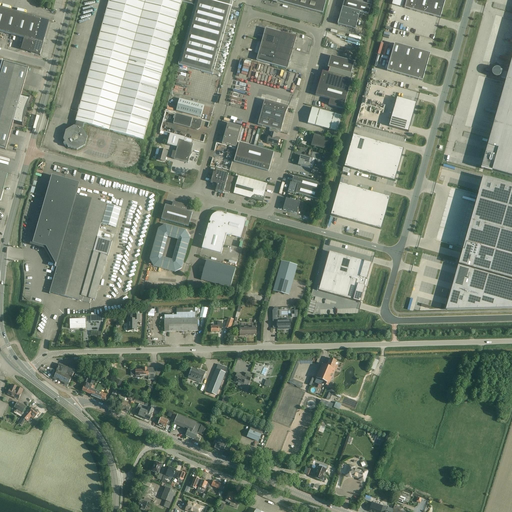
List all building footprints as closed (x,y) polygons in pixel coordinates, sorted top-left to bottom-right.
[(66,131),(63,140),(65,143),(64,143),(63,144),(64,146),(65,146),(66,145),(68,148),(77,150),(85,146),(87,137),(83,129),(84,124),(143,140),(182,2),(185,3),(186,3),(187,0),(109,0),(75,121),(77,122),(75,127),(74,126),(66,131)] [(195,6),(178,65),(213,75),(233,0),(187,0),(186,3),(195,6)] [(270,0),(271,0),(271,1),(270,1),(270,2),(276,3),(277,2),(322,14),(326,0),(270,0)] [(344,0),(342,7),(360,12),(368,15),(371,6),(349,0),(344,0)] [(406,0),(404,8),(440,19),(445,0),(406,0)] [(0,31),(7,34),(13,11),(0,7),(0,31)] [(355,30),(360,12),(342,7),(337,25),(355,30)] [(24,38),(31,16),(13,11),(7,34),(11,35),(24,38)] [(24,38),(43,44),(50,21),(31,16),(24,38)] [(279,40),(281,33),(265,29),(263,35),(279,40)] [(279,40),(294,44),(296,38),(281,33),(279,40)] [(277,46),(279,40),(263,35),(262,42),(277,46)] [(40,55),(43,44),(24,38),(21,50),(40,55)] [(293,50),(294,44),(279,40),(277,46),(293,50)] [(275,52),(277,46),(262,42),(260,48),(275,52)] [(394,44),(387,71),(422,81),(430,54),(394,44)] [(291,57),(293,50),(277,46),(275,52),(291,57)] [(274,59),(275,52),(260,48),(258,54),(274,59)] [(289,63),(291,57),(275,52),(274,59),(289,63)] [(272,65),(274,59),(258,54),(256,61),(272,65)] [(330,68),(351,74),(354,62),(331,56),(327,68),(330,68)] [(489,138),(481,168),(506,175),(507,176),(509,176),(510,177),(511,177),(511,56),(511,57),(511,60),(510,65),(509,68),(505,83),(503,88),(502,91),(501,96),(500,100),(499,104),(497,109),(496,114),(495,118),(494,122),(493,126),(491,132),(491,133),(490,136),(489,138)] [(287,70),(289,63),(274,59),(272,65),(287,70)] [(30,97),(29,99),(21,96),(29,68),(3,61),(0,70),(0,148),(6,150),(14,121),(22,124),(22,126),(23,126),(23,124),(23,123),(23,121),(23,120),(23,118),(24,112),(25,112),(26,112),(26,111),(26,110),(25,110),(27,106),(27,104),(28,102),(29,101),(29,100),(30,98),(31,97),(30,97)] [(353,75),(351,74),(330,68),(328,73),(322,72),(316,96),(330,100),(328,106),(343,110),(353,75)] [(497,78),(499,78),(500,77),(501,75),(501,74),(501,72),(500,71),(499,70),(497,69),(496,69),(494,70),(493,71),(492,72),(492,73),(492,74),(492,76),(493,77),(494,78),(496,78),(497,78)] [(397,98),(389,127),(408,132),(416,104),(397,98)] [(201,118),(204,106),(197,104),(179,99),(176,111),(201,118)] [(265,100),(258,125),(269,129),(278,131),(281,132),(285,114),(288,107),(265,100)] [(337,132),(341,116),(312,108),(307,124),(337,132)] [(197,130),(200,129),(202,121),(176,114),(173,124),(197,130)] [(222,144),(236,148),(237,143),(241,127),(228,123),(222,144)] [(269,135),(267,143),(278,146),(280,140),(276,139),(277,134),(278,131),(269,129),(269,131),(270,134),(270,136),(269,135)] [(170,134),(167,145),(177,148),(176,152),(173,151),(171,158),(174,159),(188,163),(189,158),(192,154),(191,150),(193,145),(187,143),(188,139),(170,134)] [(330,152),(333,140),(314,135),(311,146),(330,152)] [(353,136),(344,167),(395,181),(403,150),(353,136)] [(268,172),(274,153),(256,148),(239,143),(234,162),(268,172)] [(167,156),(168,152),(160,150),(158,156),(157,155),(156,159),(164,162),(166,156),(167,156)] [(301,160),(299,161),(300,162),(301,164),(300,166),(310,169),(313,170),(316,160),(312,159),(303,157),(302,159),(301,160)] [(228,174),(216,171),(215,173),(213,172),(210,183),(212,183),(212,185),(212,186),(213,187),(215,189),(216,189),(216,192),(223,194),(224,192),(229,193),(234,178),(228,176),(228,174)] [(52,176),(33,243),(46,247),(49,253),(47,255),(50,259),(52,258),(55,264),(54,267),(55,268),(55,267),(57,267),(49,294),(50,293),(89,304),(91,299),(95,301),(103,272),(108,256),(112,241),(97,237),(101,224),(115,228),(121,209),(106,204),(77,196),(75,196),(79,183),(52,176)] [(233,194),(262,202),(267,185),(238,177),(233,194)] [(322,185),(293,177),(292,183),(290,183),(288,193),(295,195),(295,194),(318,200),(322,185)] [(445,311),(445,313),(511,311),(511,185),(483,178),(482,178),(445,311)] [(339,184),(330,215),(381,229),(390,198),(339,184)] [(296,214),(299,203),(286,199),(283,210),(296,214)] [(178,204),(173,202),(172,207),(165,205),(161,220),(188,227),(192,213),(186,211),(187,206),(182,205),(178,204)] [(226,216),(224,215),(224,214),(222,213),(219,213),(217,213),(214,214),(212,216),(211,218),(210,220),(209,223),(210,223),(210,225),(208,225),(202,249),(221,254),(226,235),(241,239),(246,220),(227,214),(226,216)] [(154,267),(175,272),(181,269),(183,263),(190,239),(185,231),(165,225),(158,229),(150,260),(154,267)] [(329,252),(318,291),(360,303),(365,286),(363,286),(365,280),(367,280),(368,273),(371,264),(329,252)] [(230,288),(235,269),(206,261),(201,280),(230,288)] [(289,296),(297,266),(281,261),(273,291),(289,296)] [(176,315),(164,315),(164,320),(165,332),(197,331),(197,319),(195,319),(195,308),(182,308),(176,309),(176,315)] [(130,319),(128,319),(128,331),(137,331),(137,321),(139,321),(139,315),(138,315),(132,315),(130,315),(130,319)] [(228,318),(225,328),(230,330),(233,320),(228,318)] [(86,320),(70,320),(70,325),(71,329),(73,329),(86,328),(86,320)] [(290,320),(277,320),(277,326),(277,329),(277,330),(290,329),(290,320)] [(211,333),(219,332),(219,329),(222,329),(222,322),(217,322),(217,326),(211,326),(211,333)] [(240,336),(256,335),(256,327),(239,327),(240,336)] [(288,377),(286,382),(297,386),(301,388),(302,383),(293,379),(299,364),(295,359),(292,366),(288,377)] [(333,369),(336,361),(330,359),(327,366),(322,364),(316,378),(324,382),(323,385),(328,387),(335,369),(333,369)] [(56,372),(52,379),(58,381),(59,381),(63,383),(64,383),(64,385),(67,386),(68,385),(71,379),(72,378),(74,373),(75,371),(72,370),(60,365),(59,364),(56,372)] [(216,395),(227,368),(218,364),(207,392),(216,395)] [(135,370),(131,370),(131,376),(135,376),(140,376),(141,378),(144,377),(144,376),(148,376),(148,380),(154,380),(154,373),(148,373),(148,370),(147,370),(147,368),(143,368),(143,370),(135,370)] [(191,369),(188,376),(197,380),(197,382),(201,384),(206,373),(205,373),(200,371),(200,372),(197,371),(192,369),(191,369)] [(237,373),(233,382),(238,384),(237,386),(247,390),(250,382),(249,381),(252,376),(246,373),(245,377),(237,373)] [(85,387),(82,392),(90,395),(93,390),(94,387),(95,384),(97,381),(96,381),(92,379),(90,378),(88,377),(86,383),(85,384),(84,387),(85,387)] [(90,395),(90,396),(104,402),(107,395),(110,387),(97,381),(95,384),(94,387),(93,390),(90,395)] [(18,400),(23,390),(11,384),(7,395),(18,400)] [(122,396),(124,392),(114,388),(111,396),(116,398),(117,394),(122,396)] [(222,403),(227,405),(230,398),(224,396),(222,403)] [(131,404),(124,401),(123,403),(122,403),(120,408),(128,412),(131,407),(130,406),(131,404)] [(22,418),(24,413),(23,413),(26,407),(17,402),(14,408),(16,409),(13,413),(22,418)] [(138,407),(135,413),(139,415),(138,416),(142,417),(144,418),(148,409),(148,408),(147,407),(139,404),(138,407)] [(39,414),(32,408),(29,411),(28,409),(24,413),(22,417),(27,422),(31,417),(33,420),(39,414)] [(148,409),(144,418),(150,421),(153,414),(152,414),(154,410),(149,408),(149,409),(148,409)] [(202,436),(206,427),(196,423),(178,415),(174,424),(184,428),(188,429),(186,436),(195,439),(197,434),(202,436)] [(165,428),(168,421),(160,418),(158,424),(165,428)] [(250,430),(247,437),(252,439),(256,441),(258,442),(260,438),(260,437),(261,435),(256,432),(254,432),(253,431),(250,430)] [(213,441),(212,444),(215,445),(214,448),(223,452),(224,450),(226,445),(216,440),(214,440),(213,441)] [(232,447),(229,453),(240,458),(242,453),(243,452),(232,447)] [(158,463),(157,462),(156,462),(155,462),(151,472),(155,474),(154,475),(156,476),(156,477),(157,478),(157,479),(160,481),(163,475),(158,474),(162,465),(159,463),(158,463)] [(322,481),(324,477),(323,475),(324,473),(326,473),(327,470),(328,467),(319,464),(314,478),(322,482),(322,481)] [(354,469),(354,467),(349,466),(346,476),(351,478),(352,476),(360,478),(359,480),(364,482),(367,472),(362,470),(362,472),(354,469)] [(173,479),(176,470),(169,467),(167,471),(166,470),(163,478),(161,482),(162,483),(163,483),(165,484),(166,484),(167,484),(168,481),(165,480),(165,479),(167,480),(168,477),(173,479)] [(175,473),(174,477),(177,479),(178,479),(177,482),(181,483),(182,481),(185,474),(180,472),(179,474),(175,473)] [(197,487),(200,480),(194,477),(190,487),(194,488),(195,486),(197,487)] [(205,489),(208,483),(202,480),(199,487),(197,491),(201,493),(202,492),(203,492),(205,489)] [(219,489),(221,484),(213,481),(211,486),(219,489)] [(162,483),(161,486),(164,487),(165,488),(161,499),(165,501),(162,506),(164,507),(169,509),(171,503),(171,504),(176,492),(171,490),(172,487),(167,484),(166,484),(165,484),(163,483),(162,483)] [(236,509),(238,504),(232,501),(234,495),(229,492),(226,499),(225,502),(230,504),(229,506),(236,509)] [(400,493),(399,496),(405,498),(404,501),(407,502),(409,496),(400,493)] [(151,500),(144,497),(143,500),(140,499),(138,505),(141,506),(140,509),(144,511),(148,502),(150,503),(151,500)] [(193,504),(189,502),(185,510),(190,511),(198,511),(200,507),(196,505),(193,503),(193,504)] [(369,509),(368,511),(392,511),(393,511),(393,509),(386,507),(383,506),(382,505),(372,502),(369,509)]
